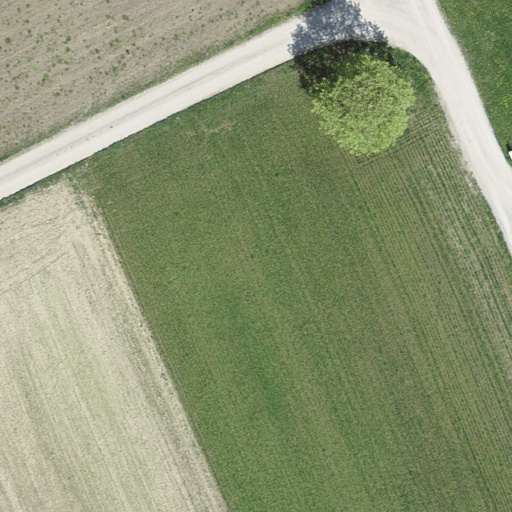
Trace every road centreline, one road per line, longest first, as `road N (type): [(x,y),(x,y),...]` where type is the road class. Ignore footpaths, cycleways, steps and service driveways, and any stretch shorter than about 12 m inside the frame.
road 1 (track): [(0,183),(378,0)]
road 2 (track): [(417,0),(511,202)]
